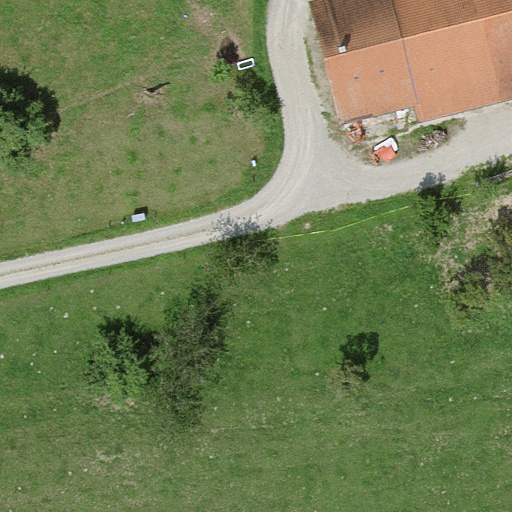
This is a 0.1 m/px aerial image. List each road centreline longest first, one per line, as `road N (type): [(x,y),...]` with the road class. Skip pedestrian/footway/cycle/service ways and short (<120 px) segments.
road 1 (track): [(0,279),(294,211),(511,138)]
road 2 (track): [(294,211),(307,138),(294,37),(306,0)]
